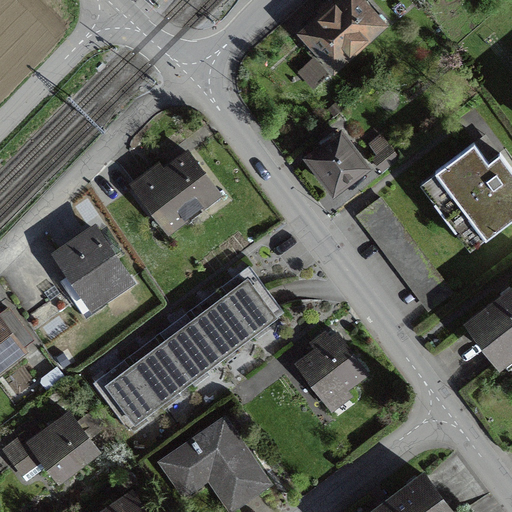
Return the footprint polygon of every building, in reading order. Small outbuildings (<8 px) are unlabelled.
[(357,0),(340,0),(302,34),(333,68),(380,26),(357,0)] [(340,135),(308,159),(333,191),(364,168),(340,135)] [(475,140),(426,177),(477,245),(511,218),(511,167),(499,151),(493,155),(489,158),(475,140)] [(388,149),(373,161),(381,172),(396,159),(388,149)] [(164,173),(157,165),(132,185),(167,231),(217,193),(187,154),(164,173)] [(449,293),(377,198),(356,214),(428,308),(449,293)] [(127,282),(92,230),(57,254),(76,283),(65,290),(81,313),(127,282)] [(122,363),(96,382),(129,427),(285,314),(253,269),(226,288),(200,307),(174,326),(148,344),(122,363)] [(470,323),(499,363),(511,353),(511,290),(508,294),(470,323)] [(0,365),(21,350),(0,323),(0,365)] [(312,344),(317,351),(298,365),(325,402),(365,372),(337,336),(326,344),(321,338),(312,344)] [(30,439),(25,433),(4,449),(27,479),(46,464),(57,478),(94,450),(68,415),(39,437),(36,434),(30,439)] [(185,497),(210,481),(229,509),(266,482),(223,420),(161,463),(185,497)] [(135,482),(126,471),(111,482),(120,494),(135,482)] [(449,511),(423,476),(375,511),(449,511)] [(144,511),(131,493),(104,511),(144,511)]
